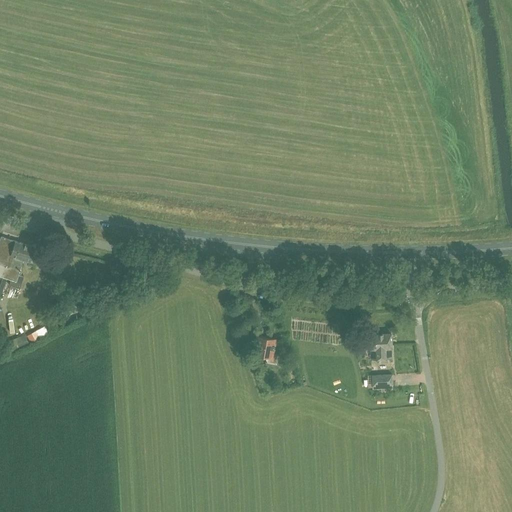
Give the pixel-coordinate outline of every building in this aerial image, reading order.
[(23,275),(18,273),(23,258),(36,262),(40,248),(1,236),(0,238),(0,274),(11,278),(9,284),(20,287),(23,275)] [(82,296),(76,298),(61,303),(65,318),(87,311),(82,296)] [(77,322),(85,319),(82,313),(74,316),(77,322)] [(32,345),(41,340),(36,330),(27,335),(32,345)] [(390,332),(368,333),(369,348),(370,348),(371,358),(391,357),(390,347),(391,347),(390,332)] [(25,333),(14,338),(0,345),(0,359),(30,344),(25,333)] [(253,353),(266,356),(265,364),(276,366),(278,354),(274,353),(277,338),(256,334),(253,353)] [(392,373),(371,374),(372,389),(392,388),(392,373)]
